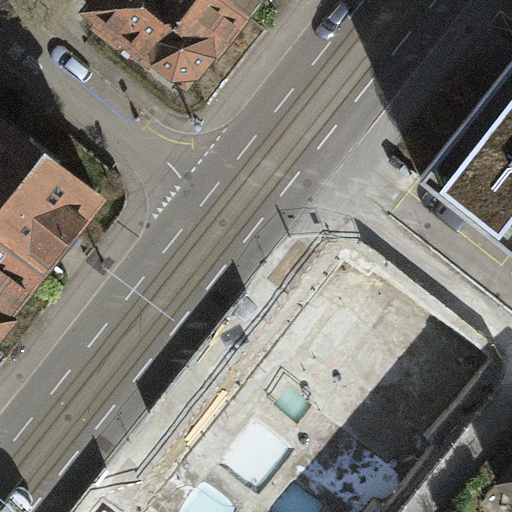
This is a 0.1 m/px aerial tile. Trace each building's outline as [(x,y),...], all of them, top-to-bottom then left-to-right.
[(245,13),(228,0),(95,0),(88,8),(100,17),(95,23),(119,43),(124,36),(186,86),(245,13)] [(254,0),(228,0),(245,13),(254,0)] [(511,59),(421,174),(511,245),(511,59)] [(0,236),(42,268),(100,193),(0,117),(0,236)] [(0,323),(42,268),(0,236),(0,323)] [(308,511),(433,345),(340,276),(163,511),(308,511)] [(511,462),(496,482),(511,494),(511,462)]
